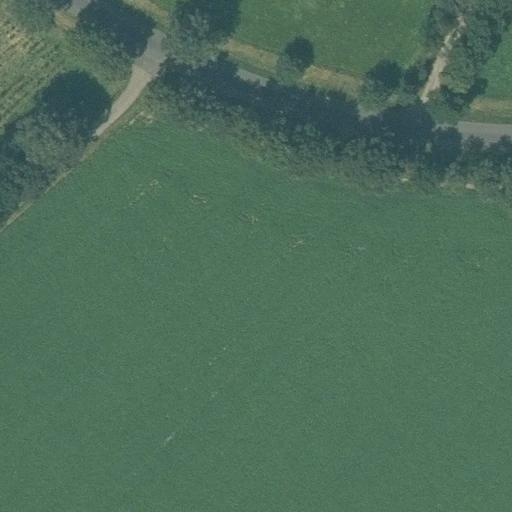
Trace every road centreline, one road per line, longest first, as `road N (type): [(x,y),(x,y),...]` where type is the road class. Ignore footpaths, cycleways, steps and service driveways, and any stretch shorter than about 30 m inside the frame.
road 1 (unclassified): [(511,137),(441,134),(313,108),(166,54)]
road 2 (unclassified): [(166,54),(0,215)]
